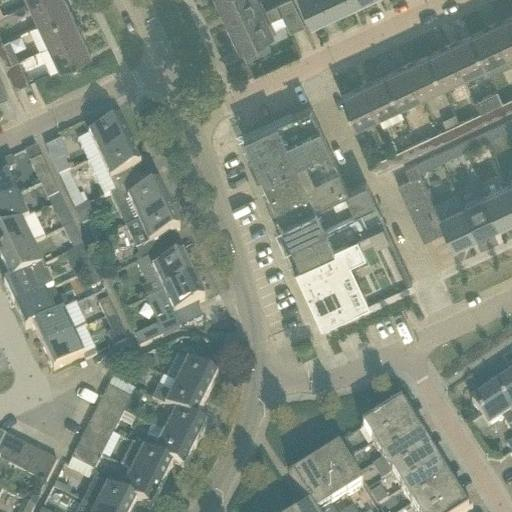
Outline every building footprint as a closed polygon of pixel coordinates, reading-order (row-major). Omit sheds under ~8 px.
[(34,0),(29,3),(39,24),(69,9),(65,0),(34,0)] [(225,16),(230,26),(262,11),(261,10),(256,0),(226,0),(219,3),(220,5),(217,7),(222,18),(225,16)] [(262,11),(230,26),(231,27),(227,29),(232,41),(236,39),(241,49),(273,34),(267,22),(281,15),(289,32),(303,25),(290,0),(283,0),(261,10),(262,11)] [(328,0),(300,0),(310,22),(333,11),(328,0)] [(355,0),(328,0),(333,11),(356,0),(355,0)] [(38,50),(49,45),(79,30),(69,9),(39,24),(29,29),(38,50)] [(511,15),(491,25),(506,56),(511,52),(511,15)] [(491,25),(470,35),(484,66),(488,74),(510,64),(506,56),(491,25)] [(90,54),(79,30),(49,45),(60,68),(90,54)] [(484,66),(470,35),(449,45),(463,76),(467,84),(476,80),(472,72),(484,66)] [(0,62),(2,67),(17,60),(8,39),(2,42),(2,41),(0,42),(0,62)] [(449,45),(427,55),(442,86),(450,82),(463,76),(449,45)] [(420,96),(442,86),(427,55),(406,65),(420,96)] [(27,82),(17,60),(2,67),(13,89),(27,82)] [(385,75),(399,106),(420,96),(406,65),(385,75)] [(363,85),(378,116),(399,106),(385,75),(363,85)] [(341,95),(356,126),(378,116),(363,85),(341,95)] [(496,91),(475,102),(481,114),(502,104),(496,91)] [(511,99),(502,104),(506,113),(511,110),(511,99)] [(485,123),(506,113),(502,104),(481,114),(485,123)] [(243,138),(281,220),(348,189),(310,107),(243,138)] [(441,119),(446,130),(438,134),(442,143),(464,133),(459,124),(454,113),(441,119)] [(485,123),(481,114),(459,124),(464,133),(485,123)] [(100,120),(85,128),(89,137),(105,130),(100,120)] [(487,140),(509,129),(505,121),(483,132),(487,140)] [(100,160),(130,146),(120,123),(105,130),(89,137),(98,155),(100,160)] [(483,132),(461,143),(464,150),(487,140),(483,132)] [(438,134),(417,143),(421,153),(442,143),(438,134)] [(396,153),(400,163),(421,153),(417,143),(396,153)] [(461,143),(438,153),(442,161),(464,150),(461,143)] [(100,160),(88,165),(104,200),(112,197),(116,195),(118,194),(123,191),(122,191),(138,183),(133,172),(141,168),(130,146),(100,160)] [(396,153),(374,164),(378,173),(400,163),(396,153)] [(438,153),(423,161),(415,164),(419,172),(442,161),(438,153)] [(31,165),(39,183),(42,188),(53,183),(41,160),(31,165)] [(0,207),(18,198),(7,174),(15,170),(11,161),(0,166),(0,207)] [(65,164),(55,169),(60,180),(71,174),(65,164)] [(405,169),(410,179),(420,174),(419,172),(415,164),(405,169)] [(420,174),(410,179),(397,185),(403,196),(426,186),(420,174)] [(123,191),(118,194),(123,205),(128,203),(138,225),(169,210),(159,187),(150,191),(145,180),(138,183),(122,191),(123,191)] [(348,189),(281,220),(291,241),(374,202),(364,181),(348,189)] [(42,188),(49,203),(60,197),(53,183),(42,188)] [(72,183),(63,187),(69,199),(78,195),(72,183)] [(511,217),(511,193),(507,183),(485,194),(499,224),(511,217)] [(403,196),(408,208),(431,197),(426,186),(403,196)] [(485,194),(463,204),(477,235),(499,224),(485,194)] [(436,208),(436,207),(431,197),(408,208),(413,219),(436,208)] [(463,204),(462,205),(458,197),(436,207),(436,208),(441,219),(447,230),(454,245),(477,235),(463,204)] [(18,198),(0,207),(0,234),(21,224),(22,225),(29,222),(18,198)] [(383,221),(374,202),(291,241),(300,260),(367,229),(383,221)] [(64,232),(73,228),(62,206),(51,211),(55,218),(57,217),(64,232)] [(98,221),(91,206),(76,214),(83,228),(98,221)] [(413,219),(419,230),(441,219),(436,208),(413,219)] [(143,263),(147,261),(169,251),(177,247),(172,236),(180,233),(169,210),(138,225),(127,230),(143,263)] [(0,258),(1,261),(32,247),(45,241),(35,219),(29,222),(22,225),(21,224),(0,234),(0,258)] [(424,241),(447,230),(441,219),(419,230),(424,241)] [(367,229),(300,260),(328,321),(411,282),(383,221),(367,229)] [(83,249),(73,228),(64,232),(73,254),(83,249)] [(103,241),(92,247),(97,259),(109,254),(103,241)] [(42,269),(32,247),(1,261),(12,283),(42,269)] [(143,263),(135,267),(145,289),(157,283),(163,294),(193,280),(182,257),(174,261),(169,251),(147,261),(143,263)] [(85,277),(94,272),(87,258),(78,262),(85,277)] [(46,295),(46,294),(53,291),(42,270),(42,269),(12,283),(5,287),(15,310),(46,295)] [(92,291),(101,286),(94,272),(85,277),(92,291)] [(109,281),(112,289),(122,285),(118,277),(109,281)] [(157,328),(163,339),(180,330),(174,317),(204,303),(193,280),(163,294),(146,302),(157,328)] [(26,332),(33,329),(57,318),(56,317),(46,295),(15,310),(26,332)] [(116,316),(109,302),(99,307),(106,321),(116,316)] [(57,318),(33,329),(43,351),(74,336),(74,335),(86,329),(76,306),(63,312),(64,314),(56,317),(57,318)] [(106,321),(112,334),(107,336),(112,348),(128,341),(116,316),(106,321)] [(141,350),(163,339),(157,328),(135,339),(141,350)] [(74,336),(43,351),(54,373),(85,358),(74,336)] [(176,385),(207,401),(218,378),(178,358),(167,381),(176,385)] [(144,359),(132,364),(151,373),(155,364),(144,359)] [(511,375),(493,389),(511,417),(511,375)] [(196,423),(207,401),(176,385),(171,396),(158,389),(152,401),(165,408),(176,413),(196,423)] [(130,403),(131,400),(109,389),(103,399),(104,400),(126,410),(130,403)] [(507,430),(511,426),(511,417),(493,389),(470,404),(487,429),(500,420),(507,430)] [(103,399),(98,410),(99,410),(121,421),(124,415),(125,413),(126,410),(104,400),(103,399)] [(130,403),(126,410),(125,413),(134,418),(140,405),(131,400),(130,403)] [(362,431),(372,447),(413,421),(403,406),(362,431)] [(93,420),(116,431),(121,421),(99,410),(98,410),(93,420)] [(165,435),(195,450),(206,428),(196,423),(176,413),(165,435)] [(88,430),(110,442),(116,431),(93,420),(88,430)] [(372,447),(381,462),(422,437),(413,421),(372,447)] [(83,441),(105,452),(110,442),(88,430),(83,441)] [(9,468),(0,463),(0,448),(6,437),(0,434),(0,474),(4,476),(9,468)] [(142,452),(174,467),(184,473),(195,450),(165,435),(159,446),(148,441),(142,451),(142,452)] [(16,443),(6,437),(0,448),(0,462),(4,465),(16,443)] [(432,452),(422,437),(381,462),(391,477),(432,452)] [(78,451),(100,462),(105,452),(83,441),(78,451)] [(345,442),(337,447),(342,455),(350,450),(345,442)] [(4,465),(9,468),(14,471),(26,448),(16,443),(4,465)] [(132,474),(163,489),(174,467),(142,452),(142,451),(132,446),(121,469),(132,474)] [(347,499),(363,490),(342,455),(337,447),(321,456),(347,499)] [(25,476),(37,453),(26,448),(14,471),(25,476)] [(73,461),(95,472),(100,462),(78,451),(73,461)] [(401,493),(441,467),(432,452),(391,477),(401,493)] [(47,459),(37,453),(25,476),(35,481),(47,459)] [(321,456),(305,466),(332,509),(347,499),(321,456)] [(35,481),(45,487),(57,464),(47,459),(35,481)] [(290,475),(307,504),(311,511),(326,511),(332,509),(305,466),(290,475)] [(410,508),(451,482),(441,467),(401,493),(410,508)] [(152,511),(163,489),(132,474),(122,495),(121,496),(137,503),(152,511)] [(412,511),(437,511),(460,497),(451,482),(410,508),(412,511)] [(96,511),(98,511),(132,511),(137,503),(121,496),(122,495),(108,488),(107,489),(95,483),(83,505),(96,511)] [(380,489),(371,495),(378,507),(387,501),(380,489)] [(29,496),(24,505),(35,510),(39,501),(29,496)] [(469,511),(460,497),(437,511),(469,511)]
